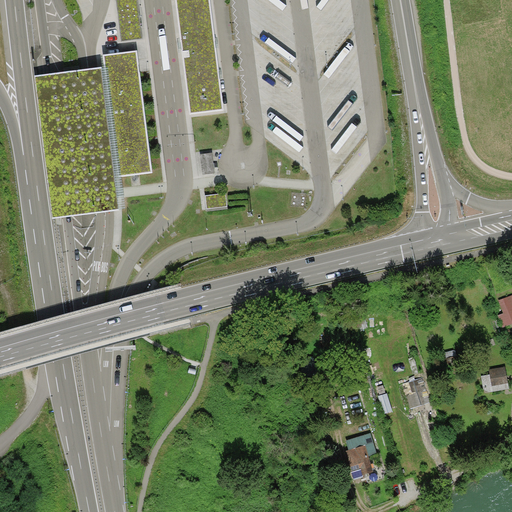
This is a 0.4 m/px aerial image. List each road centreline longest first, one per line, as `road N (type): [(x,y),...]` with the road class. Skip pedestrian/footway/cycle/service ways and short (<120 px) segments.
road 1 (primary): [(0,352),(429,240)]
road 2 (motorway): [(118,511),(124,331),(145,278),(191,245),(304,223),(323,207)]
road 3 (motorway): [(93,384),(42,0)]
road 4 (motorway): [(33,170),(90,511)]
road 5 (motorway): [(103,459),(118,293),(136,254),(178,201)]
road 6 (motorway): [(392,0),(429,240)]
road 7 (track): [(511,176),(482,168),(463,146),(444,0)]
road 8 (motorway): [(441,183),(406,0)]
road 9 (motorway): [(13,0),(33,170)]
